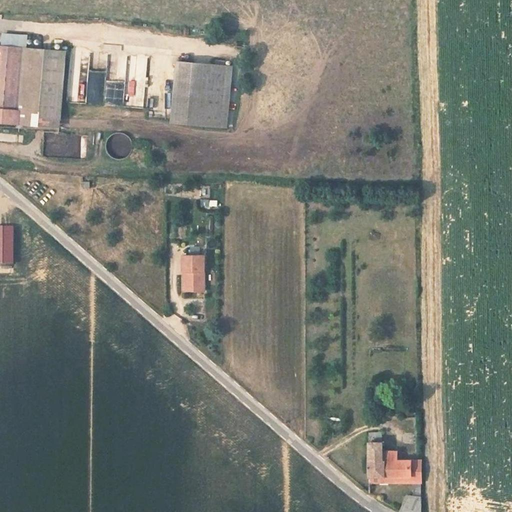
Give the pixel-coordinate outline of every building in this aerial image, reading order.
[(0,122),(64,126),(69,50),(0,46),(0,122)] [(104,103),(107,57),(91,56),(91,50),(81,50),(79,76),(86,77),(85,102),(104,103)] [(124,105),(143,107),(148,59),(119,56),(114,94),(125,96),(124,105)] [(231,64),(181,60),(176,119),(226,124),(231,64)] [(0,140),(17,141),(17,133),(0,132),(0,140)] [(209,207),(210,199),(202,198),(201,206),(209,207)] [(0,264),(16,265),(16,226),(0,225),(0,264)] [(203,256),(183,256),(182,272),(185,272),(185,291),(204,292),(203,256)] [(373,479),(419,486),(419,470),(396,466),(395,455),(382,453),(381,442),(372,441),(373,479)] [(407,511),(419,511),(420,500),(402,492),(403,510),(407,511)]
